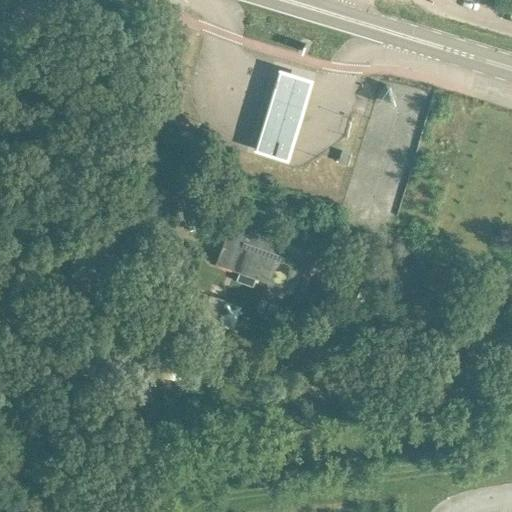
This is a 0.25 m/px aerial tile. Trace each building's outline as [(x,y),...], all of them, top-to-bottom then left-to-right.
[(304,80),(272,70),(248,153),(280,162),(304,80)] [(401,141),(355,128),(340,178),(386,191),(401,141)] [(32,139),(2,144),(0,135),(0,158),(34,153),(32,139)] [(443,209),(446,197),(420,189),(416,200),(443,209)] [(218,245),(216,251),(220,254),(217,263),(296,292),(313,247),(234,218),(223,245),(218,245)] [(111,253),(114,242),(98,238),(102,226),(90,222),(86,234),(80,232),(77,243),(55,237),(47,263),(116,283),(124,257),(111,253)] [(153,303),(185,314),(185,315),(201,320),(208,295),(161,281),(153,303)] [(96,300),(92,311),(119,319),(123,308),(96,300)] [(224,303),(215,326),(230,332),(236,317),(243,320),(247,310),(239,307),(239,308),(224,303)] [(138,344),(131,323),(85,337),(88,346),(92,345),(96,357),(138,344)] [(347,351),(365,360),(370,350),(352,341),(347,351)] [(120,365),(117,354),(106,358),(109,368),(120,365)] [(127,386),(134,405),(151,400),(139,365),(112,374),(115,386),(125,383),(126,386),(127,386)]
